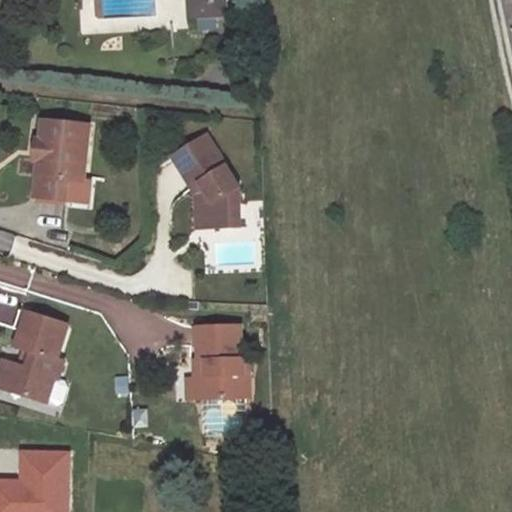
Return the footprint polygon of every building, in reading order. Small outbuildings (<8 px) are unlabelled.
[(52,143),(50,160),(43,159),(38,199),(70,202),(73,182),(87,184),(93,127),(47,122),(45,142),(52,143)] [(245,183),(201,140),(177,164),(203,189),(209,183),(214,188),(220,213),(230,221),(253,215),(245,183)] [(43,159),(50,160),(52,143),(45,142),(39,142),(37,159),(43,159)] [(208,194),(215,224),(230,221),(220,213),(214,188),(209,183),(203,189),(208,194)] [(23,311),(16,330),(24,332),(31,313),(23,311)] [(36,353),(31,370),(23,367),(17,365),(11,385),(25,390),(27,397),(49,404),(58,407),(66,404),(71,387),(66,381),(62,379),(67,361),(60,359),(71,326),(31,313),(24,332),(19,347),(29,351),(36,353)] [(209,362),(209,376),(205,376),(205,401),(246,400),(248,400),(246,360),(243,360),(243,327),(201,328),(202,347),(202,362),(209,362)] [(29,351),(23,367),(31,370),(36,353),(29,351)] [(11,385),(17,365),(6,361),(0,379),(0,388),(27,397),(25,390),(11,385)] [(205,401),(205,376),(209,376),(209,362),(202,362),(197,362),(198,401),(205,401)] [(205,437),(246,436),(245,414),(227,414),(226,408),(205,408),(205,437)] [(21,453),(20,482),(0,481),(0,511),(67,511),(68,483),(68,454),(21,453)]
